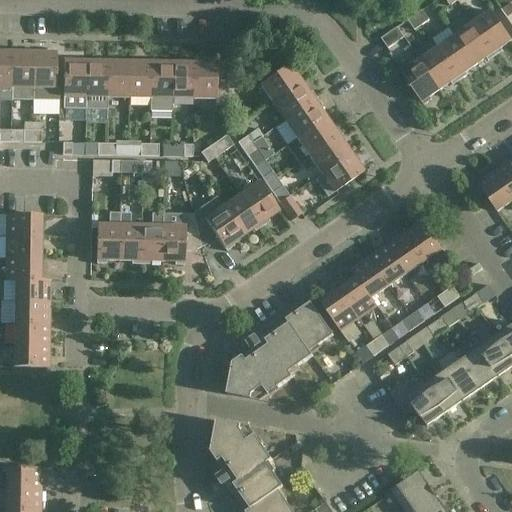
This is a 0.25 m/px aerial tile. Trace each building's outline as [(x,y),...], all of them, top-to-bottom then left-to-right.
[(423,12),(416,17),(422,27),(430,22),(423,12)] [(511,42),(492,13),(474,25),(496,58),(503,53),(501,50),(511,42)] [(422,27),(416,17),(408,22),(415,32),(422,27)] [(496,58),(474,25),(456,38),(476,67),(487,60),(488,63),(496,58)] [(398,29),(381,40),(389,52),(406,41),(398,29)] [(456,38),(438,50),(460,82),(467,77),(466,75),(476,67),(456,38)] [(460,82),(438,50),(420,62),(441,92),(451,85),(453,87),(460,82)] [(0,55),(0,91),(12,91),(13,52),(4,52),(4,55),(0,55)] [(13,52),(12,91),(12,100),(12,103),(34,103),(34,56),(21,55),(22,52),(13,52)] [(34,56),(34,103),(59,103),(59,92),(56,92),(56,53),(47,53),(47,56),(34,56)] [(86,111),(87,64),(74,64),(74,61),(64,61),(64,111),(86,111)] [(87,64),(86,111),(108,111),(108,101),(108,62),(99,61),(99,65),(87,64)] [(117,62),(108,62),(108,101),(129,101),(130,65),(117,65),(117,62)] [(130,65),(129,101),(151,101),(151,62),(142,62),(142,65),(130,65)] [(160,62),(151,62),(151,101),(173,102),(173,66),(160,66),(160,62)] [(441,92),(420,62),(402,75),(424,107),(432,102),(430,99),(441,92)] [(185,66),(173,66),(173,102),(194,102),(195,63),(185,63),(185,66)] [(203,63),(195,63),(194,102),(216,102),(216,83),(217,66),(203,66),(203,63)] [(273,107),(303,86),(295,75),(298,74),(292,66),(260,88),(273,107)] [(228,109),(228,93),(228,92),(229,84),(216,83),(216,102),(216,109),(228,109)] [(240,84),(229,84),(228,92),(228,93),(240,93),(240,84)] [(310,96),(303,86),(273,107),(285,124),(317,102),(312,94),(310,96)] [(322,109),(317,102),(285,124),(297,142),(327,122),(320,111),(322,109)] [(327,122),(297,142),(310,160),(342,138),(337,130),(334,132),(327,122)] [(33,146),(33,126),(24,126),(24,146),(33,146)] [(33,126),(33,146),(42,146),(42,126),(33,126)] [(243,153),(254,146),(248,136),(237,144),(243,153)] [(209,151),(214,159),(234,146),(228,138),(209,151)] [(347,145),(342,138),(310,160),(322,178),(352,157),(344,146),(347,145)] [(254,146),(243,153),(255,171),(266,164),(275,158),(262,140),(254,146)] [(107,156),(107,144),(98,144),(97,155),(107,156)] [(116,144),(107,144),(107,156),(116,156),(116,144)] [(150,156),(150,145),(141,144),(141,156),(150,156)] [(159,145),(150,145),(150,156),(159,156),(159,145)] [(63,146),(63,158),(72,159),(72,146),(63,146)] [(184,146),(184,157),(193,157),(194,146),(184,146)] [(214,159),(209,151),(202,156),(207,164),(214,159)] [(359,167),(352,157),(322,178),(335,196),(367,173),(361,166),(359,167)] [(511,162),(497,173),(511,194),(511,162)] [(121,176),(121,164),(93,164),(93,175),(121,176)] [(143,164),(121,164),(121,176),(143,176),(143,164)] [(151,164),(143,164),(143,176),(151,177),(151,164)] [(266,164),(255,171),(267,189),(278,181),(266,164)] [(511,205),(511,194),(497,173),(478,186),(498,215),(511,205)] [(291,199),(278,181),(267,189),(280,207),(291,199)] [(259,185),(241,197),(263,230),(270,225),(269,222),(279,215),(259,185)] [(241,197),(223,210),(243,239),(254,232),(255,235),(263,230),(241,197)] [(303,217),(291,199),(280,207),(292,225),(303,217)] [(203,219),(195,224),(202,250),(208,248),(209,250),(219,243),(227,255),(235,249),(233,247),(243,239),(223,210),(205,222),(203,219)] [(119,264),(120,213),(110,213),(109,228),(98,228),(97,267),(106,267),(106,264),(119,264)] [(131,214),(120,213),(119,264),(132,265),(132,268),(141,268),(142,229),(130,229),(131,214)] [(163,229),(163,265),(175,265),(175,269),(185,269),(185,255),(197,255),(197,253),(202,250),(195,224),(192,215),(185,215),(185,230),(163,229)] [(163,265),(163,229),(164,217),(152,217),(152,229),(142,229),(141,268),(150,268),(150,265),(163,265)] [(7,218),(7,239),(42,239),(42,219),(7,218)] [(424,224),(407,235),(427,264),(444,252),(424,224)] [(427,264),(407,235),(389,247),(409,277),(427,264)] [(7,239),(6,259),(42,260),(42,239),(7,239)] [(409,277),(389,247),(372,260),(391,289),(409,277)] [(42,260),(6,259),(6,284),(15,284),(41,285),(42,260)] [(391,289),(372,260),(354,272),(359,280),(373,301),(391,289)] [(373,301),(359,280),(341,292),(361,321),(379,309),(373,301)] [(51,285),(41,285),(15,284),(15,304),(50,305),(51,285)] [(454,289),(447,294),(454,305),(461,300),(454,289)] [(361,321),(341,292),(322,306),(342,335),(361,321)] [(454,305),(447,294),(439,300),(446,310),(454,305)] [(474,300),(481,310),(486,307),(478,297),(474,300)] [(481,310),(474,300),(465,306),(472,317),(481,310)] [(15,304),(15,323),(50,324),(50,305),(15,304)] [(234,367),(228,398),(261,404),(294,381),(291,376),(314,360),(311,355),(335,338),(312,306),(287,323),(291,328),(267,344),(270,349),(248,365),(244,360),(234,367)] [(412,319),(419,329),(426,324),(419,314),(412,319)] [(419,329),(412,319),(403,325),(410,335),(419,329)] [(437,325),(443,335),(449,331),(443,321),(437,325)] [(15,323),(14,346),(50,347),(50,324),(15,323)] [(443,335),(437,325),(429,331),(436,340),(443,335)] [(511,327),(499,337),(511,355),(511,327)] [(511,372),(511,355),(499,337),(480,350),(501,380),(511,372)] [(383,338),(376,343),(383,354),(390,349),(383,338)] [(257,339),(248,345),(254,354),(264,348),(257,339)] [(383,354),(376,343),(368,349),(375,359),(383,354)] [(50,347),(14,346),(14,371),(49,371),(50,347)] [(402,350),(408,359),(413,355),(406,346),(402,350)] [(408,359),(402,350),(390,358),(396,367),(408,359)] [(480,350),(462,363),(483,393),(501,380),(480,350)] [(483,393),(462,363),(445,374),(466,404),(483,393)] [(466,404),(445,374),(427,387),(448,417),(466,404)] [(448,417),(427,387),(424,383),(411,392),(405,384),(390,395),(407,420),(417,413),(429,430),(448,417)] [(218,424),(212,455),(219,466),(224,462),(240,485),(235,488),(251,511),(292,511),(280,494),(285,490),(269,467),(274,463),(251,430),(218,424)] [(7,471),(6,490),(41,490),(42,471),(7,471)] [(226,474),(217,480),(224,490),(233,484),(226,474)] [(405,511),(406,511),(434,494),(420,475),(388,497),(394,505),(398,502),(405,511)] [(41,511),(41,490),(6,490),(0,489),(0,511),(41,511)] [(444,511),(446,511),(434,494),(406,511),(444,511)]
